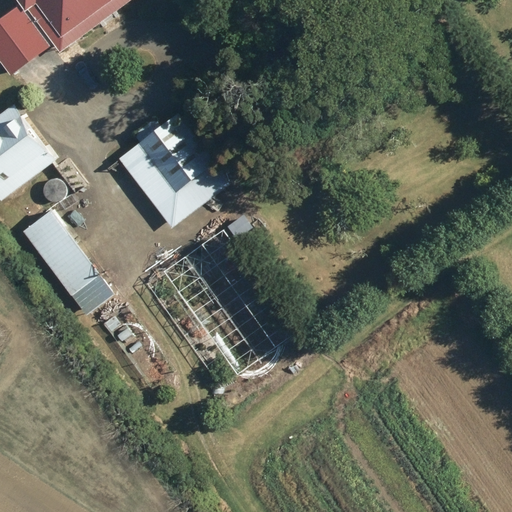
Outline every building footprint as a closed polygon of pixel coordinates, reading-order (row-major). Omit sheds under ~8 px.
[(29,9),(61,52),(131,0),(18,0),(27,11),(29,9)] [(0,117),(0,197),(3,201),(56,161),(15,106),(0,117)] [(176,117),(119,159),(171,229),(229,186),(176,117)] [(52,212),(24,233),(72,297),(99,276),(52,212)] [(225,232),(148,285),(220,388),(297,335),(225,232)] [(129,306),(104,324),(152,392),(177,374),(129,306)]
